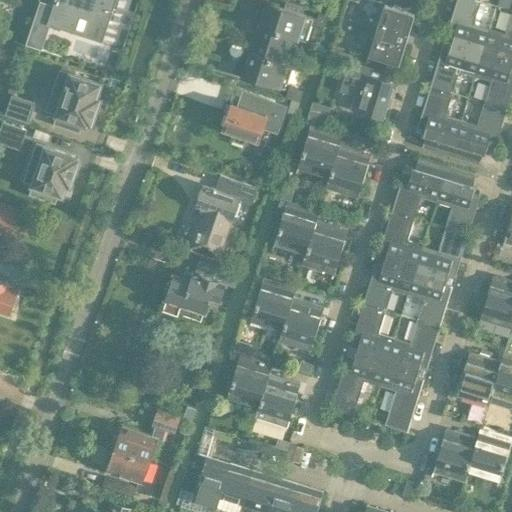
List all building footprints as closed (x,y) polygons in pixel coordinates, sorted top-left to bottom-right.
[(106,24),(114,0),(55,0),(48,22),(74,31),(79,14),(87,16),(86,18),(106,24)] [(313,40),(318,26),(324,28),(329,14),(324,12),(324,11),(320,11),(317,18),(306,14),(301,13),(303,6),(286,1),(284,7),(261,0),(256,0),(253,9),(262,12),(257,26),(259,27),(254,41),(292,53),(298,38),(307,41),(307,38),(313,40)] [(455,0),(445,35),(452,37),(451,42),(482,52),(489,27),(474,23),(480,1),(477,0),(455,0)] [(398,64),(414,14),(384,5),(369,54),(389,61),(398,64)] [(511,10),(505,32),(489,27),(482,52),(511,60),(511,10)] [(280,88),(292,53),(254,41),(251,52),(248,51),(243,65),(236,63),(232,74),(241,77),(241,75),(257,80),(256,86),(270,91),(272,86),(280,88)] [(449,47),(442,45),(430,85),(429,85),(428,85),(452,93),(459,71),(475,76),(482,52),(451,42),(449,47)] [(511,63),(511,60),(482,52),(475,76),(490,80),(484,102),(507,110),(507,109),(506,109),(511,89),(511,66),(511,63)] [(386,70),(389,61),(369,54),(368,54),(365,64),(386,70)] [(386,70),(365,64),(362,63),(360,73),(383,80),(386,70)] [(90,123),(99,98),(95,97),(100,83),(59,69),(45,110),(56,114),(53,123),(79,132),(82,123),(86,124),(87,122),(90,123)] [(382,116),(392,84),(393,84),(393,83),(383,80),(360,73),(354,71),(348,93),(355,95),(351,108),(382,117),(383,116),(382,116)] [(303,90),(290,85),(286,96),(300,100),(303,90)] [(429,86),(417,127),(424,129),(423,133),(422,133),(421,134),(425,135),(422,147),(449,155),(449,156),(449,157),(461,119),(445,115),(452,93),(428,85),(428,86),(429,86)] [(257,140),(263,124),(276,128),(284,104),(243,91),(239,105),(231,103),(222,129),(232,132),(229,139),(246,145),(248,137),(257,140)] [(28,121),(35,102),(12,95),(6,114),(28,121)] [(295,115),(300,102),(291,99),(286,112),(295,115)] [(507,110),(484,102),(477,124),(461,119),(449,157),(450,157),(450,156),(478,164),(482,153),(485,154),(486,153),(485,152),(486,148),(493,150),(506,110),(507,110)] [(2,122),(0,128),(0,141),(19,148),(26,129),(2,122)] [(297,166),(328,176),(329,176),(339,143),(332,141),(335,132),(310,124),(297,166)] [(69,184),(78,159),(74,158),(75,156),(36,143),(30,159),(40,162),(29,194),(55,202),(58,193),(62,194),(66,183),(69,184)] [(363,151),(339,143),(329,176),(328,176),(325,185),(358,195),(368,163),(360,160),(363,151)] [(411,172),(403,170),(391,211),(390,210),(390,211),(413,218),(420,196),(436,201),(447,164),(446,165),(419,156),(415,168),(411,167),(411,168),(412,168),(411,172)] [(448,164),(447,164),(436,201),(452,206),(445,228),(469,235),(468,234),(480,194),(473,191),(474,187),(475,188),(475,186),(472,185),(475,174),(448,165),(448,164)] [(257,187),(220,175),(215,189),(204,185),(202,189),(199,190),(197,197),(198,200),(197,204),(207,207),(199,231),(198,230),(196,238),(197,238),(194,247),(189,245),(189,246),(217,256),(237,198),(252,203),(257,187)] [(305,252),(316,220),(309,218),(312,208),(292,202),(295,193),(284,190),(281,199),(287,200),(274,243),(305,252)] [(0,230),(11,234),(20,210),(0,202),(0,230)] [(391,212),(378,253),(386,255),(384,260),(415,269),(422,245),(407,240),(413,218),(390,211),(389,212),(391,212)] [(511,242),(511,212),(503,240),(511,242)] [(340,227),(316,220),(305,252),(302,262),(334,272),(344,239),(337,237),(340,227)] [(469,235),(445,228),(438,250),(422,245),(415,269),(446,278),(447,274),(455,276),(467,235),(468,236),(469,235)] [(219,301),(225,285),(232,287),(237,273),(216,266),(217,265),(198,259),(193,274),(191,273),(189,279),(172,274),(164,299),(165,299),(162,309),(177,314),(180,304),(204,313),(210,298),(219,301)] [(383,264),(375,262),(363,303),(362,302),(361,303),(385,310),(392,288),(408,293),(415,269),(384,260),(383,264)] [(446,278),(415,269),(408,293),(423,298),(417,320),(440,327),(439,326),(452,286),(444,283),(446,278)] [(250,319),(281,328),(282,329),(292,296),(285,294),(288,284),(263,277),(250,319)] [(490,284),(480,316),(511,326),(511,280),(501,277),(498,286),(490,284)] [(0,309),(10,313),(12,308),(16,305),(18,297),(16,294),(19,288),(7,284),(8,281),(0,278),(0,309)] [(316,304),(292,296),(282,329),(281,328),(278,338),(311,348),(321,316),(313,313),(316,304)] [(362,304),(350,344),(357,347),(356,351),(387,361),(394,337),(378,332),(385,310),(361,303),(362,304)] [(410,342),(394,337),(387,361),(418,370),(419,366),(426,368),(439,327),(440,328),(440,327),(417,320),(410,342)] [(234,351),(249,355),(252,344),(237,340),(234,351)] [(354,356),(347,354),(330,407),(353,414),(363,380),(379,385),(387,361),(356,351),(354,356)] [(227,395),(258,405),(268,373),(262,370),(265,361),(240,353),(227,395)] [(491,393),(501,360),(477,353),(474,363),(466,360),(456,393),(489,403),(489,402),(492,393),(491,393)] [(511,353),(508,363),(501,360),(491,393),(492,393),(489,402),(511,408),(511,353)] [(418,370),(387,361),(379,385),(395,390),(385,424),(407,431),(423,377),(416,375),(418,370)] [(293,380),(268,373),(258,405),(255,415),(287,425),(297,392),(290,390),(293,380)] [(157,381),(152,392),(165,397),(169,385),(157,381)] [(187,406),(182,422),(190,425),(195,409),(187,406)] [(113,447),(113,448),(150,460),(158,438),(163,440),(166,431),(173,434),(180,415),(157,407),(151,426),(153,426),(150,434),(121,424),(118,434),(113,435),(110,443),(113,447)] [(233,435),(214,429),(212,436),(231,441),(233,435)] [(465,479),(468,470),(478,437),(454,430),(451,439),(443,437),(433,469),(465,479)] [(485,439),(478,437),(468,470),(499,479),(511,438),(511,437),(488,430),(485,439)] [(261,443),(242,438),(240,444),(259,450),(261,443)] [(279,439),(276,447),(287,451),(290,443),(290,442),(279,439)] [(280,449),(261,443),(259,450),(278,456),(280,449)] [(297,445),(290,444),(286,458),(292,460),(297,445)] [(297,445),(292,460),(299,462),(303,447),(297,445)] [(142,484),(150,460),(113,448),(113,449),(108,450),(105,457),(108,462),(105,471),(142,484)] [(197,500),(216,506),(229,464),(207,457),(208,455),(206,455),(192,500),(196,502),(197,500)] [(239,511),(252,471),(229,464),(216,506),(215,507),(219,509),(220,507),(236,511),(239,511)] [(264,511),(275,478),(252,471),(239,511),(264,511)] [(105,476),(101,489),(131,500),(136,486),(105,476)] [(289,511),(298,485),(275,478),(264,511),(289,511)] [(402,494),(415,498),(420,483),(407,479),(402,494)] [(320,492),(298,485),(289,511),(315,511),(323,490),(321,490),(320,492)] [(423,500),(442,506),(444,500),(425,494),(423,500)] [(460,511),(463,505),(444,500),(442,506),(460,511)]
